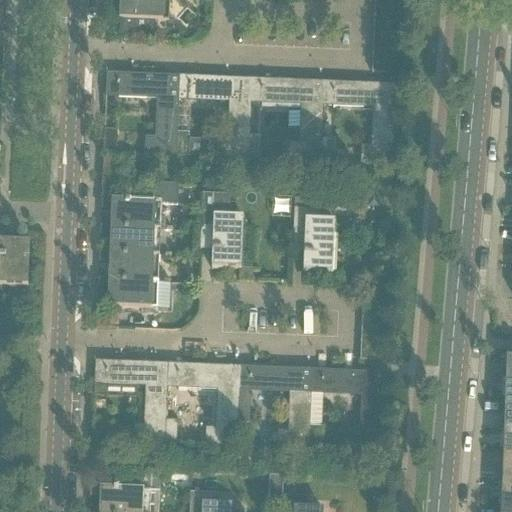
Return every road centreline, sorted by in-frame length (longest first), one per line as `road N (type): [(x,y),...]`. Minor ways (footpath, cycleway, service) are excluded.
road 1 (secondary): [(436,511),(482,0)]
road 2 (residential): [(207,346),(345,353),(345,300),(209,294)]
road 3 (residential): [(222,60),(227,8),(351,13),(349,66)]
road 4 (tertiary): [(57,511),(58,342)]
road 5 (tertiary): [(71,55),(63,216)]
road 6 (residential): [(222,60),(71,55)]
road 7 (residential): [(58,342),(207,346)]
road 8 (residential): [(349,66),(222,60)]
road 9 (tertiary): [(63,216),(58,342)]
